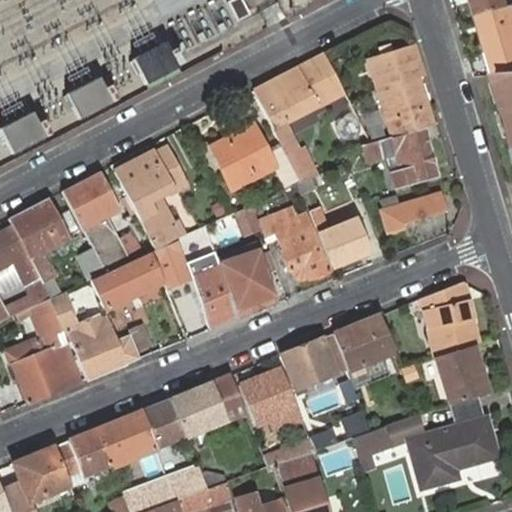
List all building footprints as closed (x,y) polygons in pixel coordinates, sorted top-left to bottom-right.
[(233,0),(226,3),(236,23),(248,18),(239,0),(233,0)] [(511,0),(474,0),(480,19),(511,9),(511,0)] [(511,9),(480,19),(485,35),(492,33),(498,53),(511,48),(511,9)] [(492,33),(485,35),(491,55),(498,53),(492,33)] [(164,45),(129,62),(143,88),(177,71),(164,45)] [(422,77),(413,47),(368,61),(391,139),(424,130),(432,127),(417,79),(422,77)] [(325,56),(253,93),(273,131),(280,144),(287,157),(300,151),(287,124),(345,94),(325,56)] [(77,121),(111,103),(94,69),(60,86),(77,121)] [(511,78),(501,79),(502,82),(507,102),(510,113),(511,118),(511,78)] [(507,102),(502,82),(495,84),(500,104),(507,102)] [(0,117),(0,131),(11,154),(45,138),(27,103),(0,117)] [(511,135),(511,118),(510,113),(503,114),(510,136),(511,135)] [(287,157),(280,144),(266,151),(253,126),(237,135),(240,141),(230,144),(228,140),(210,149),(232,190),(273,169),(285,190),(296,185),(300,183),(287,157)] [(424,130),(391,139),(390,140),(393,151),(388,152),(390,158),(395,156),(400,173),(393,176),(398,189),(438,177),(424,130)] [(240,141),(237,135),(228,140),(230,144),(240,141)] [(390,140),(382,142),(384,151),(378,153),(380,161),(388,158),(390,158),(388,152),(393,151),(390,140)] [(382,142),(372,145),(361,149),(366,165),(380,161),(378,153),(384,151),(382,142)] [(149,155),(114,174),(153,249),(180,237),(173,225),(170,227),(155,198),(168,193),(169,195),(187,187),(166,149),(151,157),(149,155)] [(390,158),(388,158),(393,176),(400,173),(395,156),(390,158)] [(99,173),(62,192),(91,249),(104,273),(127,262),(103,216),(118,209),(99,173)] [(310,179),(300,183),(296,185),(300,194),(314,189),(310,179)] [(439,197),(397,209),(394,199),(381,202),(384,212),(381,213),(388,236),(400,233),(399,228),(444,214),(439,197)] [(248,207),(259,235),(265,248),(280,242),(284,252),(281,254),(288,273),(292,272),(295,280),(300,281),(307,280),(308,282),(328,273),(314,238),(316,236),(308,214),(285,224),(286,228),(281,230),(268,198),(248,207)] [(50,199),(10,220),(14,228),(42,282),(57,275),(50,263),(44,263),(40,254),(71,239),(50,199)] [(248,207),(231,215),(242,242),(259,235),(248,207)] [(310,212),(332,267),(368,252),(355,220),(330,231),(319,208),(310,212)] [(42,282),(14,228),(0,235),(0,292),(7,296),(23,287),(27,295),(32,306),(45,300),(50,298),(42,282)] [(149,253),(156,272),(174,265),(182,262),(174,243),(149,253)] [(243,267),(258,261),(254,248),(236,255),(239,257),(243,267)] [(75,257),(88,280),(104,273),(91,249),(75,257)] [(104,273),(88,280),(102,311),(161,284),(156,272),(149,253),(148,252),(127,262),(104,273)] [(236,320),(276,304),(258,261),(243,267),(239,257),(236,255),(234,255),(224,259),(222,265),(228,278),(220,281),(236,320)] [(215,268),(211,258),(195,264),(197,269),(193,270),(196,277),(188,281),(209,332),(236,320),(220,281),(215,268)] [(156,272),(161,284),(163,289),(181,283),(174,265),(156,272)] [(222,265),(215,268),(220,281),(228,278),(222,265)] [(461,284),(419,301),(435,359),(473,345),(478,343),(461,284)] [(59,294),(50,298),(45,300),(60,338),(66,335),(87,381),(139,360),(136,353),(130,337),(115,343),(106,320),(101,322),(96,320),(73,329),(59,294)] [(32,306),(27,295),(4,307),(9,318),(14,315),(32,306)] [(0,299),(0,321),(9,318),(4,307),(0,299)] [(60,338),(45,300),(32,306),(14,315),(16,321),(29,316),(40,340),(5,354),(26,406),(78,385),(60,338)] [(378,317),(366,322),(368,328),(381,323),(378,317)] [(332,336),(346,373),(346,374),(394,355),(381,323),(368,328),(366,322),(332,336)] [(128,331),(130,337),(136,353),(150,347),(141,326),(128,331)] [(332,336),(282,356),(297,395),(306,393),(305,388),(346,373),(332,336)] [(435,359),(432,360),(446,409),(489,396),(473,345),(435,359)] [(400,372),(405,384),(420,379),(416,366),(400,372)] [(302,424),(280,369),(239,386),(254,426),(269,421),(274,434),(302,424)] [(229,378),(169,402),(184,439),(189,452),(200,447),(195,436),(245,417),(229,378)] [(169,402),(96,432),(111,466),(111,469),(184,439),(169,402)] [(344,420),(352,441),(353,440),(370,434),(362,413),(344,420)] [(484,420),(403,443),(418,493),(455,482),(452,472),(494,460),(484,420)] [(333,428),(311,435),(316,450),(338,443),(333,428)] [(96,432),(53,449),(65,478),(79,473),(81,478),(111,466),(96,432)] [(382,433),(353,440),(358,461),(387,453),(382,433)] [(261,459),(265,471),(275,468),(309,456),(314,454),(309,442),(261,459)] [(4,501),(8,511),(31,511),(29,505),(69,489),(65,478),(53,449),(13,465),(21,485),(24,494),(4,501)] [(159,455),(141,458),(145,476),(162,472),(159,455)] [(325,511),(309,456),(275,468),(288,511),(325,511)] [(122,494),(129,511),(147,511),(176,502),(205,492),(198,472),(196,467),(122,494)] [(205,470),(198,472),(205,492),(225,485),(229,484),(226,474),(205,470)] [(65,478),(69,489),(83,483),(81,478),(79,473),(65,478)] [(21,485),(1,492),(4,501),(24,494),(21,485)] [(205,492),(176,502),(178,511),(229,511),(227,503),(231,502),(225,485),(205,492)] [(0,490),(0,511),(8,511),(4,501),(1,492),(0,490)] [(284,511),(281,500),(260,506),(256,495),(235,503),(237,511),(284,511)] [(147,511),(178,511),(176,502),(147,511)]
